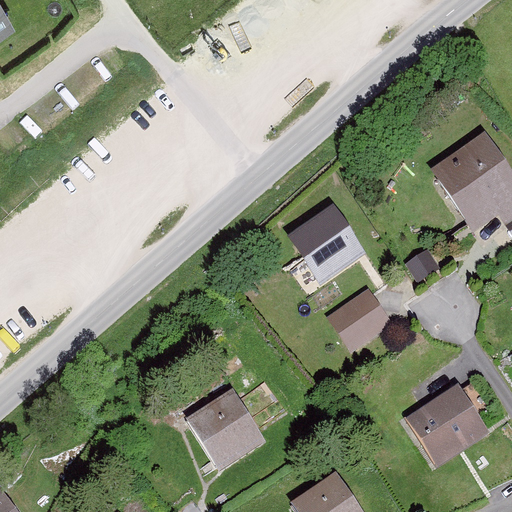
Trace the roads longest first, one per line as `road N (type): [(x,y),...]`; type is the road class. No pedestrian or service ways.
road 1 (secondary): [(0,402),(256,178)]
road 2 (secondary): [(256,178),(468,0)]
road 3 (residential): [(256,178),(125,22)]
road 4 (residential): [(0,116),(125,22)]
road 5 (residential): [(440,303),(511,408)]
